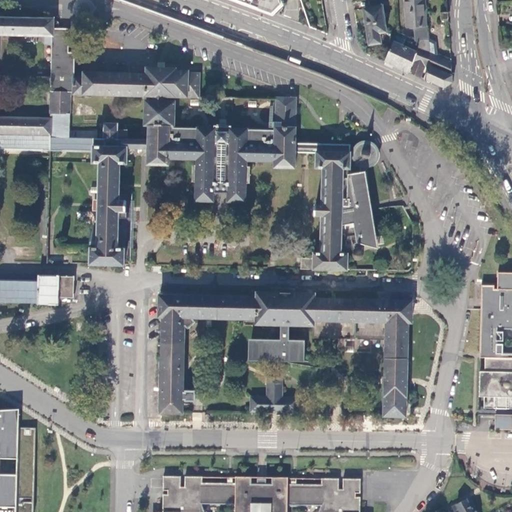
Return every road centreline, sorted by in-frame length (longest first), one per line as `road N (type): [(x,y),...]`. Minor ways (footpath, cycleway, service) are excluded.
road 1 (secondary): [(343,60),(497,130)]
road 2 (secondary): [(186,0),(343,60)]
road 3 (secondary): [(463,0),(473,91),(497,130)]
road 4 (secondary): [(497,130),(502,105),(481,0)]
